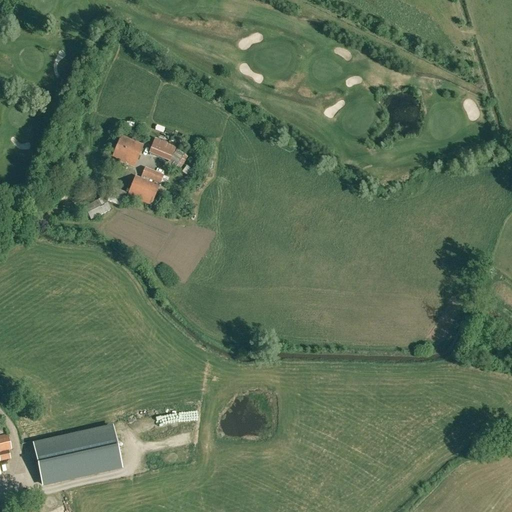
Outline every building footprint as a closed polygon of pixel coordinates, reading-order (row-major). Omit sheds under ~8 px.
[(121,136),(111,158),(134,168),(145,145),(121,136)] [(148,154),(168,161),(165,165),(173,170),(177,173),(187,158),(177,149),(173,154),(175,147),(155,138),(148,154)] [(57,161),(55,167),(61,169),(63,163),(57,161)] [(139,201),(151,205),(153,206),(154,204),(152,203),(160,185),(165,187),(169,178),(164,176),(165,175),(145,167),(140,178),(135,176),(127,196),(126,199),(138,203),(139,201)] [(113,187),(108,201),(121,206),(126,193),(113,187)] [(83,207),(91,221),(111,210),(103,197),(83,207)] [(113,426),(34,444),(43,484),(57,481),(122,466),(113,426)] [(0,436),(0,461),(11,459),(9,450),(12,449),(8,434),(0,436)] [(32,511),(27,501),(17,507),(19,511),(32,511)]
